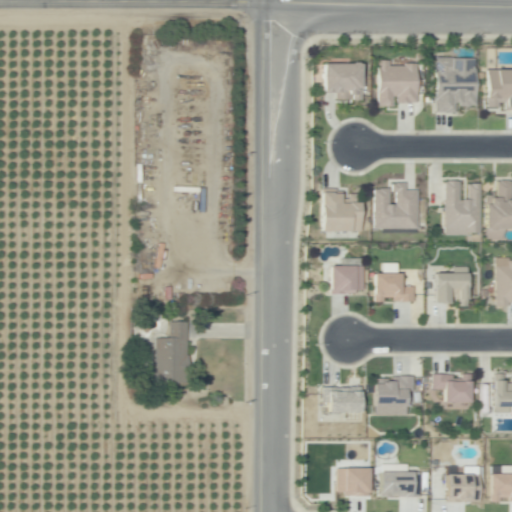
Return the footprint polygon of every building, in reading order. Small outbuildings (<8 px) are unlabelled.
[(456,57),(456,60),(461,60),(461,59),(477,59),(478,107),(462,108),(462,105),(457,105),(457,114),(437,114),(436,58),(456,57)] [(390,61),(391,66),(407,66),(407,65),(418,64),(419,103),(414,103),(414,104),(398,104),(398,97),(395,97),(395,105),(380,105),(379,76),(379,70),(379,61),(390,61)] [(361,62),(361,65),(364,65),(365,88),(363,88),(363,101),(353,101),(353,88),(352,88),(352,100),(337,100),(337,93),(327,93),(326,65),(344,65),(356,65),(356,63),(361,62)] [(511,70),(511,109),(505,109),(505,104),(501,104),(501,108),(490,108),(490,70),(497,70),(500,70),(511,70)] [(458,181),(458,200),(467,200),(467,184),(479,184),(479,205),(478,205),(478,233),(465,233),(465,236),(444,236),(444,234),(444,220),(444,207),(443,200),(443,181),(458,181)] [(510,181),(510,200),(511,200),(511,229),(486,229),(486,205),(484,205),(484,193),(492,193),(492,198),(494,198),(494,181),(510,181)] [(404,183),(404,190),(416,190),(416,212),(416,228),(372,228),(372,205),(373,205),(372,189),(388,189),(388,205),(393,205),(393,192),(390,192),(390,183),(404,183)] [(338,192),(338,198),(345,198),(345,194),(357,194),(357,202),(358,230),(319,231),(318,202),(319,202),(319,192),(338,192)] [(511,261),(511,302),(510,303),(510,307),(497,307),(497,303),(497,266),(509,266),(509,261),(511,261)] [(331,266),(363,266),(362,290),(355,290),(355,293),(330,293),(331,266)] [(374,302),(374,274),(401,275),(400,287),(413,287),(413,301),(393,300),(393,297),(384,297),(384,302),(374,302)] [(462,298),(462,306),(451,306),(451,298),(446,298),(446,304),(431,305),(431,292),(431,274),(464,274),(465,298),(462,298)] [(196,318),(196,365),(180,365),(180,383),(156,384),(156,381),(145,380),(146,368),(156,368),(155,336),(170,336),(170,318),(196,318)] [(470,374),(470,402),(444,402),(445,390),(431,390),(431,375),(452,375),(452,378),(461,378),(461,374),(470,374)] [(505,382),(505,384),(511,384),(511,406),(510,406),(510,414),(496,414),(496,400),(497,400),(497,384),(497,382),(495,382),(495,374),(505,374),(505,382)] [(406,415),(374,415),(374,384),(383,384),(383,382),(386,382),(386,381),(392,381),(392,377),(412,377),(412,391),(405,391),(406,415)] [(361,387),(361,412),(328,412),(328,402),(322,402),(322,387),(361,387)] [(377,498),(416,497),(416,471),(404,472),(404,464),(377,465),(377,498)] [(366,468),(333,468),(332,495),(366,495),(366,468)] [(443,503),(476,502),(475,474),(443,475),(443,503)] [(511,474),(487,474),(487,502),(511,502),(511,474)]
